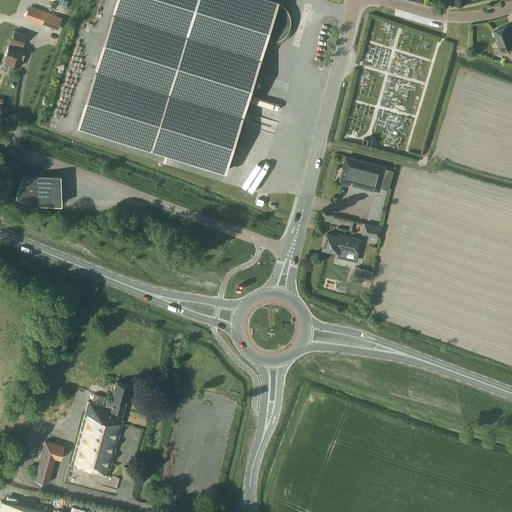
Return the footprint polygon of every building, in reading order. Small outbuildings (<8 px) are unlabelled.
[(233,150),(239,131),(237,130),(249,92),(251,93),(256,73),(255,73),(265,40),(271,41),(276,40),(281,38),(285,35),(288,31),(290,26),(291,21),(291,16),(289,11),(286,7),(282,4),(277,1),(277,0),(118,0),(80,126),(192,159),(191,163),(210,168),(211,166),(225,170),(232,150),(233,150)] [(26,18),(38,22),(43,10),(31,6),(26,18)] [(43,10),(38,22),(58,29),(62,17),(43,10)] [(511,35),(511,34),(511,33),(511,30),(510,24),(493,30),(501,51),(511,46),(511,35)] [(25,50),(21,48),(27,34),(14,29),(9,44),(8,44),(4,55),(6,56),(5,60),(20,65),(25,50)] [(363,144),(371,147),(373,140),(372,140),(372,139),(365,138),(363,144)] [(228,183),(242,160),(236,156),(222,179),(228,183)] [(379,190),(386,166),(346,156),(342,167),(339,180),(341,180),(352,183),(374,189),(379,190)] [(253,161),(240,185),(251,191),(264,167),(253,161)] [(38,204),(61,203),(60,180),(37,180),(22,175),(15,195),(38,204)] [(362,233),(379,238),(382,227),(365,222),(362,233)] [(338,255),(357,260),(362,239),(338,233),(337,236),(327,233),(323,248),(338,252),(338,255)] [(372,278),(373,271),(355,266),(353,274),(372,278)] [(88,400),(80,432),(72,464),(109,474),(124,419),(121,418),(130,384),(116,380),(111,399),(108,398),(106,405),(88,400)] [(103,402),(105,396),(93,393),(91,399),(103,402)] [(44,439),(34,478),(48,482),(55,457),(60,459),(64,444),(44,439)] [(0,511),(47,511),(16,504),(17,498),(6,495),(5,501),(1,500),(0,502),(0,511)]
